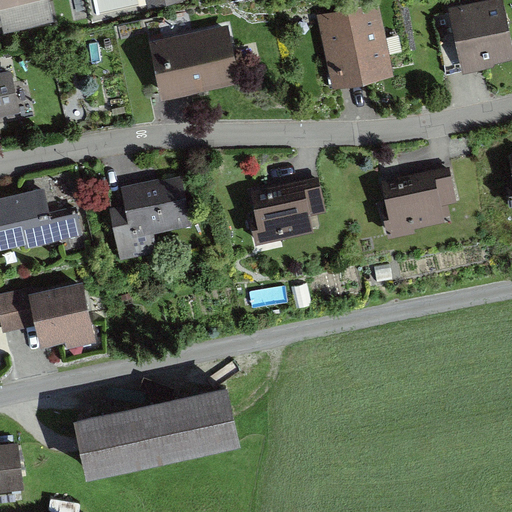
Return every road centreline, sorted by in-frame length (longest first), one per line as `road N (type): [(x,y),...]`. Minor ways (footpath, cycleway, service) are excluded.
road 1 (unclassified): [(0,395),(511,291)]
road 2 (residential): [(0,166),(106,145),(387,131),(511,109)]
